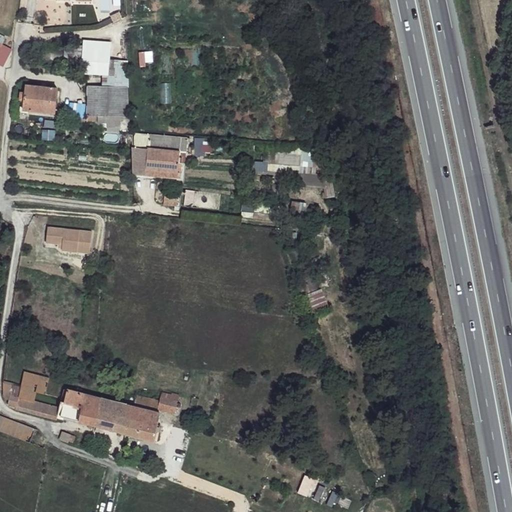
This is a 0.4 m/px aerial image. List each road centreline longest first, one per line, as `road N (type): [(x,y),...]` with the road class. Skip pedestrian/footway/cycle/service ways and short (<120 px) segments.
road 1 (motorway): [(403,0),(504,511)]
road 2 (motorway): [(511,382),(435,0)]
road 3 (unknown): [(0,204),(172,211)]
